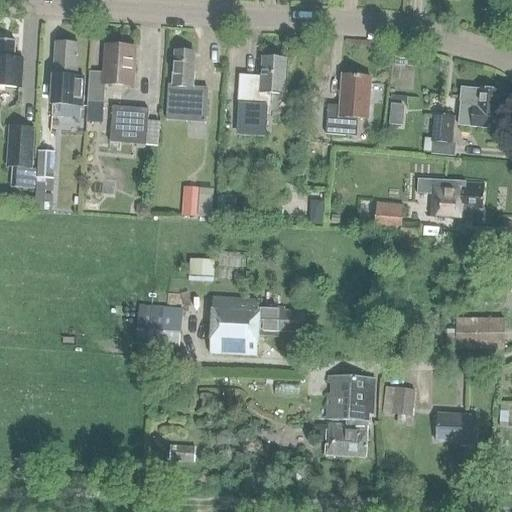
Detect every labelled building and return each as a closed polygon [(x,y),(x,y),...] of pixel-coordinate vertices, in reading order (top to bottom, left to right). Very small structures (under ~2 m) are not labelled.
[(15,42),(0,40),(0,87),(21,89),(23,60),(14,60),(15,42)] [(79,46),(56,45),(54,76),(53,76),(52,106),(82,108),(84,78),(77,78),(79,46)] [(106,48),(104,74),(89,73),(87,103),(104,104),(106,85),(134,87),(137,50),(106,48)] [(194,90),(195,72),(193,72),(194,54),(176,53),(175,76),(173,76),(172,87),(169,87),(168,109),(188,111),(187,119),(206,120),(208,91),(194,90)] [(288,62),(263,60),(261,79),(241,77),(237,125),(266,128),(266,118),(269,119),(270,95),(285,97),(288,62)] [(343,77),(341,108),(328,107),(326,136),(345,137),(346,120),(368,121),(371,79),(343,77)] [(500,92),(462,89),(461,103),(462,103),(460,127),(501,131),(503,111),(499,110),(500,92)] [(391,105),(388,125),(402,127),(404,106),(391,105)] [(145,147),(148,111),(113,108),(110,144),(145,147)] [(454,145),(456,119),(436,117),(434,143),(454,145)] [(8,168),(11,169),(9,189),(34,190),(36,169),(32,169),(35,130),(11,129),(8,168)] [(52,181),(54,153),(39,152),(37,180),(52,181)] [(484,211),(487,186),(434,181),(431,217),(474,222),(475,211),(484,211)] [(201,189),(183,188),(181,216),(199,218),(201,189)] [(151,208),(144,202),(136,206),(136,214),(142,219),(150,216),(151,208)] [(321,225),(322,202),(310,202),(309,225),(321,225)] [(402,223),(404,208),(377,205),(374,232),(399,234),(399,238),(417,240),(419,225),(402,223)] [(270,206),(269,218),(280,218),(281,206),(270,206)] [(400,242),(399,252),(415,255),(417,244),(400,242)] [(215,281),(215,262),(191,261),(191,281),(215,281)] [(259,309),(259,301),(213,298),(210,356),(257,358),(258,338),(278,339),(279,333),(304,335),(305,315),(289,314),(289,312),(283,311),(284,309),(264,308),(264,310),(259,309)] [(183,310),(138,305),(135,345),(179,349),(183,310)] [(457,330),(457,351),(503,351),(503,321),(457,321),(457,330)] [(443,330),(443,351),(457,351),(457,330),(443,330)] [(170,374),(168,391),(191,393),(193,376),(170,374)] [(326,394),(324,421),(347,422),(346,427),(328,426),(328,427),(318,427),(318,438),(328,438),(327,457),(366,459),(369,416),(375,417),(376,381),(327,378),(326,384),(330,384),(329,394),(326,394)] [(411,417),(414,391),(387,388),(384,414),(411,417)] [(477,445),(478,417),(438,416),(437,444),(477,445)] [(172,449),(171,463),(195,464),(195,450),(172,449)] [(511,491),(511,467),(494,466),(493,491),(511,491)]
